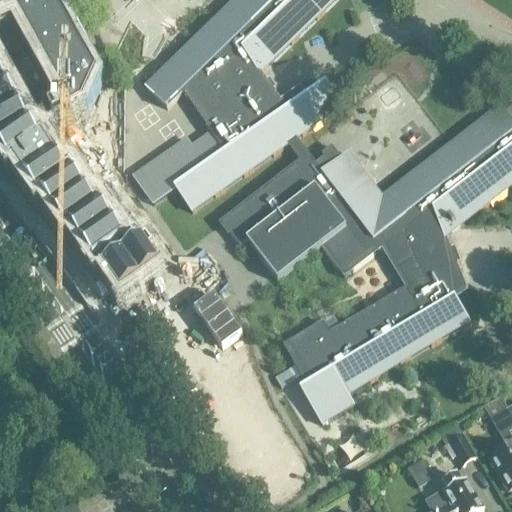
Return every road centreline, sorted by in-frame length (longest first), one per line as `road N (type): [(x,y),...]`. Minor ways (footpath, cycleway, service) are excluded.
road 1 (secondary): [(175,458),(0,207)]
road 2 (secondary): [(0,257),(48,341),(148,475)]
road 3 (unknown): [(53,0),(81,63),(80,133),(98,256)]
